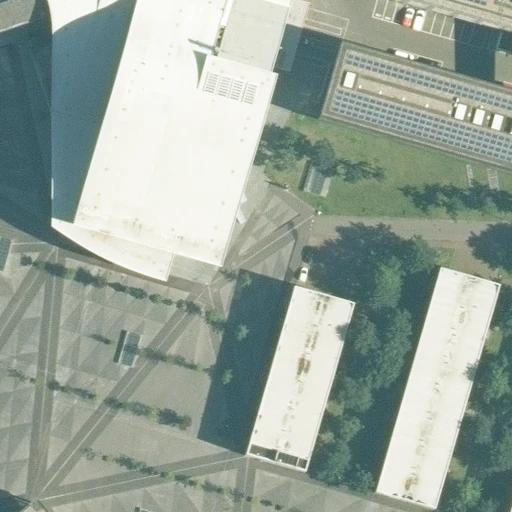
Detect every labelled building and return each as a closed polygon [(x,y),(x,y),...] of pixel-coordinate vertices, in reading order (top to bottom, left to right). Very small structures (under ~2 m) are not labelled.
[(0,0),(0,33),(51,16),(45,0),(0,0)] [(45,0),(51,16),(52,20),(52,24),(52,44),(35,50),(36,52),(52,98),(52,119),(52,144),(52,229),(107,264),(112,255),(163,282),(166,272),(170,258),(172,250),(189,247),(191,254),(191,258),(215,254),(218,254),(219,241),(220,210),(224,154),(244,160),(246,160),(265,93),(271,69),(289,74),(308,5),(291,0),(45,0)] [(511,0),(386,0),(501,33),(511,35),(511,0)] [(511,35),(501,33),(500,33),(499,34),(495,50),(495,51),(495,52),(511,56),(511,35)] [(511,94),(337,45),(330,71),(321,102),(316,121),(511,177),(511,94)] [(511,159),(499,161),(337,190),(334,191),(331,192),(328,193),(325,194),(322,195),(307,201),(281,214),(271,220),(262,226),(253,232),(245,239),(237,246),(229,253),(179,304),(59,269),(56,256),(51,235),(21,95),(19,83),(12,81),(7,99),(0,96),(0,511),(10,511),(35,493),(49,511),(424,511),(351,491),(261,465),(262,462),(244,456),(246,448),(211,438),(199,435),(188,431),(218,384),(279,290),(286,278),(295,267),(305,257),(315,248),(326,239),(337,232),(349,226),(361,220),(373,216),(386,213),(465,199),(511,190),(511,159)] [(382,465),(374,494),(403,502),(433,511),(441,483),(449,455),(457,427),(465,399),(473,371),(482,343),(490,315),(498,287),(468,278),(438,270),(430,297),(422,325),(414,353),(406,381),(398,409),(390,437),(382,465)] [(260,400),(247,445),(277,453),(307,462),(307,461),(320,417),(328,389),(336,361),(344,333),(350,313),(352,305),(349,304),(339,302),(322,297),(304,292),(292,288),(284,316),(276,344),(268,372),(260,400)] [(246,448),(244,456),(262,462),(274,465),(304,474),(307,462),(277,453),(247,445),(246,448)] [(40,511),(33,502),(20,511),(40,511)]
